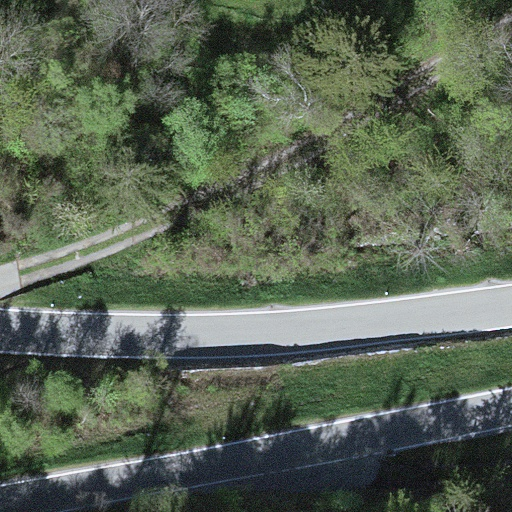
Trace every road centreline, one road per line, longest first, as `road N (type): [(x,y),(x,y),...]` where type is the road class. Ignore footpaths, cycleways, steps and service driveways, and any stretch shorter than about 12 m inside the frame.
road 1 (track): [(0,281),(315,174),(511,128)]
road 2 (tertiary): [(0,507),(511,413)]
road 3 (tertiary): [(511,312),(113,339),(0,332)]
